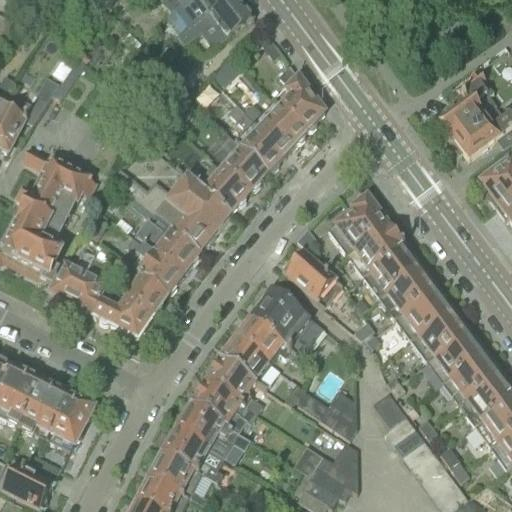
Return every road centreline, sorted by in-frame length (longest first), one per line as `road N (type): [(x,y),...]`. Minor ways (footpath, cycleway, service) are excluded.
road 1 (residential): [(151,398),(244,264),(307,192),(375,132)]
road 2 (secondary): [(511,315),(375,132)]
road 3 (residential): [(151,398),(0,321)]
road 4 (secondary): [(375,132),(276,0)]
road 5 (residential): [(87,511),(151,398)]
